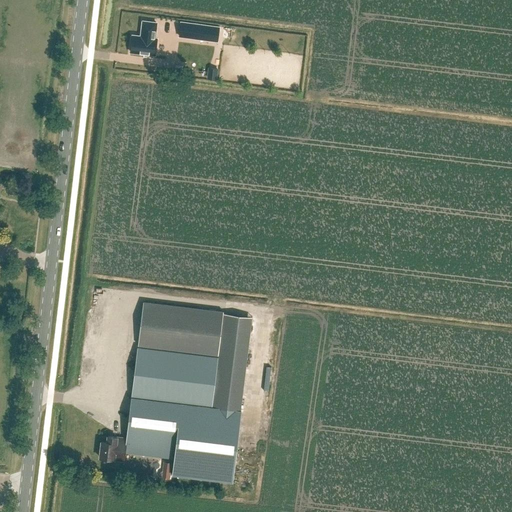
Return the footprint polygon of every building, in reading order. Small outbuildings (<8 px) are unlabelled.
[(143,34),(142,34),(134,33),(132,49),(146,51),(146,53),(154,54),(154,52),(157,52),(158,35),(156,35),(158,20),(144,18),(142,31),(143,31),(143,34)] [(181,22),(179,36),(217,41),(219,27),(181,22)] [(247,69),(249,53),(214,50),(212,65),(247,69)] [(209,68),(208,78),(216,79),(217,69),(209,68)] [(218,354),(223,313),(143,303),(138,344),(218,354)] [(218,357),(138,347),(131,397),(212,407),(218,357)] [(131,397),(126,440),(127,440),(125,452),(174,459),(172,475),(232,482),(240,411),(212,407),(131,397)] [(117,437),(108,436),(107,442),(102,441),(100,458),(124,461),(125,452),(127,440),(126,440),(117,439),(117,437)] [(165,472),(163,471),(160,473),(159,478),(161,480),(170,481),(171,472),(170,472),(171,463),(166,463),(165,472)]
